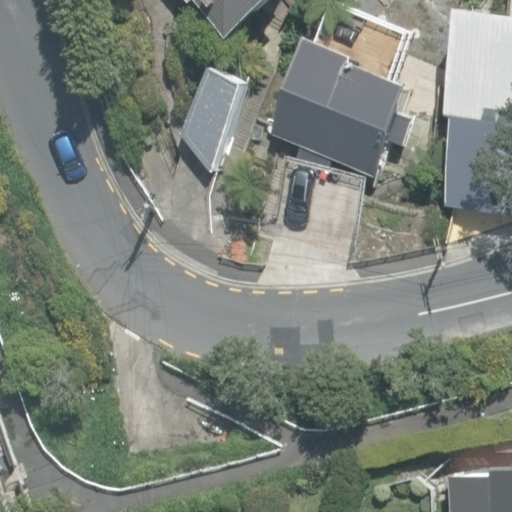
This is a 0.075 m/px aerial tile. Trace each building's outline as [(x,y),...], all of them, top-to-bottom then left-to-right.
[(201,0),(235,40),(283,0),(189,0),(195,6),(201,0)] [(453,204),(511,211),(511,11),(474,6),(459,111),(467,112),(453,204)] [(339,156),(383,175),(421,86),(365,62),(367,56),(319,35),(278,132),(307,145),(300,161),(332,174),(339,156)] [(192,133),(221,169),(256,81),(219,66),(192,133)] [(511,428),(498,429),(499,459),(511,458),(511,428)] [(0,468),(15,462),(0,438),(0,468)] [(511,511),(511,467),(502,468),(502,477),(457,479),(459,511),(511,511)]
